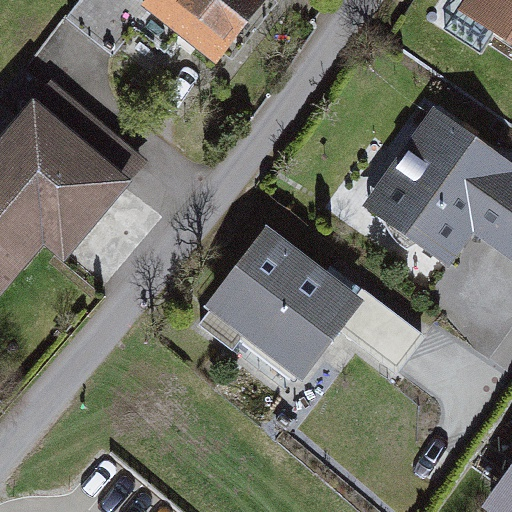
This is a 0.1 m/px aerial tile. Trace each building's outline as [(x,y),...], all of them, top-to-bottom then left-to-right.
[(93,0),(74,27),(122,61),(153,17),(229,70),(278,0),(93,0)] [(511,0),(448,0),(445,6),(511,46),(511,0)] [(105,298),(165,225),(130,196),(146,176),(48,97),(28,121),(1,99),(0,101),(0,308),(47,251),(105,298)] [(511,166),(427,108),(357,208),(452,274),(479,236),(511,259),(511,166)] [(339,273),(276,229),(200,336),(302,407),(331,366),(349,378),(364,357),(400,382),(436,331),(344,266),(339,273)] [(500,511),(511,511),(511,485),(495,508),(500,511)]
